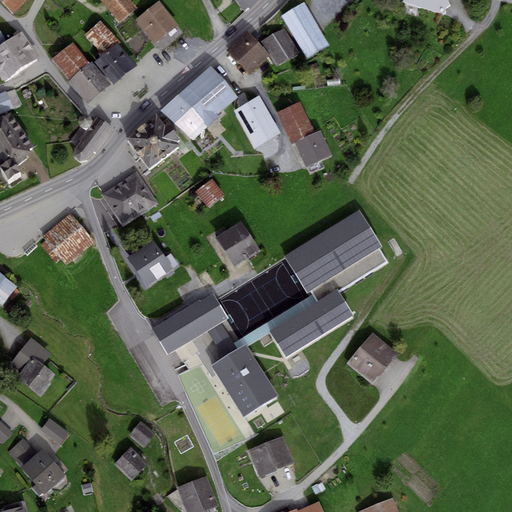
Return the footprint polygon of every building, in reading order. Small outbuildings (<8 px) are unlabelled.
[(0,0),(13,14),(27,0),(0,0)] [(136,8),(129,0),(100,0),(120,22),(136,8)] [(236,0),(245,10),(248,7),(250,9),(260,0),(236,0)] [(448,0),(403,0),(402,3),(445,14),(448,0)] [(178,26),(159,2),(136,20),(156,44),(178,26)] [(304,2),(281,16),(307,59),(330,46),(304,2)] [(121,43),(100,20),(84,35),(103,56),(117,43),(119,44),(121,43)] [(283,28),(262,40),(276,66),(298,55),(283,28)] [(269,56),(246,31),(226,50),(249,75),(269,56)] [(0,77),(3,81),(39,57),(22,32),(7,42),(0,47),(0,77)] [(69,80),(89,63),(73,43),(52,59),(69,80)] [(114,84),(136,64),(119,44),(117,43),(103,56),(100,58),(95,62),(114,84)] [(110,84),(90,62),(89,63),(69,80),(68,81),(87,103),(110,84)] [(238,98),(210,65),(178,95),(208,127),(219,117),(217,115),(238,98)] [(6,93),(14,108),(22,105),(15,89),(6,93)] [(0,94),(0,114),(14,108),(6,93),(6,91),(0,94)] [(208,127),(178,95),(161,111),(193,141),(208,127)] [(281,134),(259,96),(233,111),(254,149),(281,134)] [(277,112),(291,144),(294,142),(315,133),(301,102),(277,112)] [(33,147),(11,114),(0,120),(0,167),(1,167),(8,180),(21,172),(17,166),(27,159),(26,157),(31,153),(30,150),(33,147)] [(149,170),(179,147),(175,142),(180,139),(168,123),(165,126),(156,115),(125,139),(149,170)] [(95,154),(114,129),(97,116),(92,122),(91,118),(88,116),(82,116),(80,118),(79,122),(81,127),(70,140),(77,146),(75,148),(74,156),(82,161),(87,160),(93,151),(95,154)] [(332,155),(320,131),(315,133),(294,142),(306,167),(332,155)] [(158,203),(138,172),(102,195),(122,226),(158,203)] [(215,185),(198,198),(208,212),(226,200),(215,185)] [(388,262),(379,249),(382,246),(358,209),(284,256),(308,294),(310,291),(313,295),(317,302),(338,289),(340,292),(388,262)] [(94,242),(70,214),(43,237),(47,241),(41,246),(56,264),(62,259),(67,264),(94,242)] [(241,222),(216,238),(234,266),(259,250),(241,222)] [(147,287),(173,269),(154,240),(128,258),(147,287)] [(17,286),(0,272),(0,304),(2,306),(17,286)] [(317,302),(269,331),(270,333),(286,358),(355,316),(340,292),(338,289),(317,302)] [(221,323),(228,319),(212,292),(152,329),(168,355),(208,331),(221,323)] [(234,343),(238,349),(245,344),(247,347),(270,333),(269,331),(317,302),(313,295),(234,343)] [(234,343),(221,323),(208,331),(224,357),(238,349),(234,343)] [(373,333),(346,363),(370,385),(397,354),(373,333)] [(31,339),(10,366),(20,373),(16,378),(41,398),(52,384),(49,382),(55,374),(43,365),(51,354),(31,339)] [(247,347),(245,344),(238,349),(224,357),(211,366),(244,418),(278,396),(247,347)] [(69,434),(50,419),(40,431),(59,446),(69,434)] [(12,433),(0,421),(0,440),(3,443),(12,433)] [(140,422),(129,436),(145,448),(156,434),(140,422)] [(293,464),(282,436),(249,450),(260,477),(293,464)] [(7,453),(21,468),(36,453),(22,439),(7,453)] [(148,464),(131,448),(114,466),(131,482),(148,464)] [(67,476),(43,449),(21,468),(36,486),(33,488),(40,496),(43,493),(44,495),(67,476)] [(202,511),(218,506),(206,477),(177,488),(186,511),(202,511)] [(81,485),(84,494),(93,491),(90,482),(81,485)] [(398,511),(393,498),(357,511),(398,511)] [(5,511),(0,511),(27,511),(25,501),(4,506),(5,511)] [(323,511),(319,502),(298,511),(296,509),(288,511),(323,511)]
